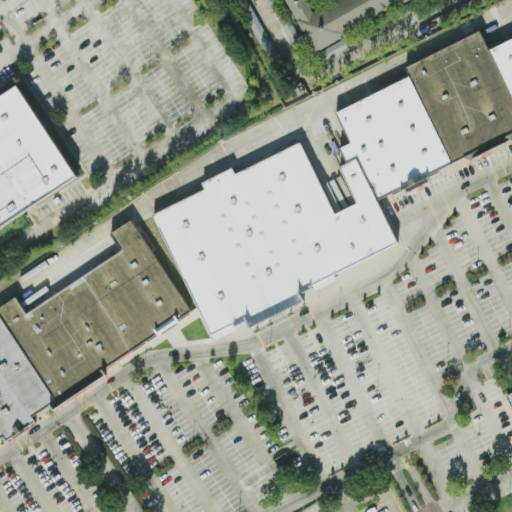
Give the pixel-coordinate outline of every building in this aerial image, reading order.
[(285,0),(311,49),(405,0),(285,0)] [(334,114),(349,143),(344,146),(351,161),(356,158),(377,200),(511,132),(511,38),(488,50),(479,32),(405,69),(409,77),(334,114)] [(0,98),(16,88),(79,179),(0,230),(0,98)] [(152,216),(212,337),(247,320),(251,329),(305,302),(300,293),(399,243),(377,200),(356,158),(351,161),(339,167),(357,203),(336,213),(300,141),(235,174),(231,166),(200,182),(204,190),(152,216)] [(129,220),(110,233),(122,251),(25,314),(14,297),(0,305),(0,317),(55,400),(189,312),(185,306),(163,273),(129,220)] [(0,437),(3,436),(6,442),(35,423),(30,416),(55,400),(0,317),(0,437)]
